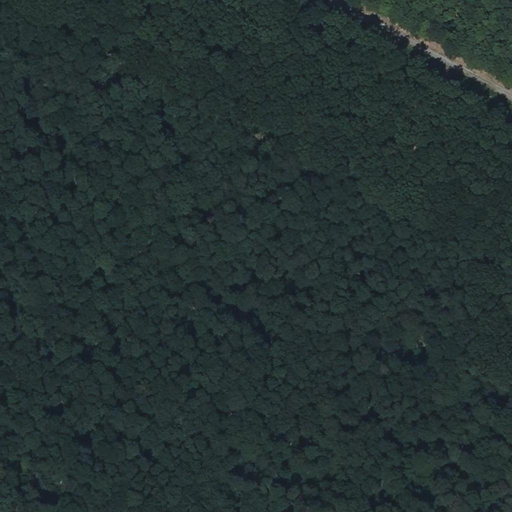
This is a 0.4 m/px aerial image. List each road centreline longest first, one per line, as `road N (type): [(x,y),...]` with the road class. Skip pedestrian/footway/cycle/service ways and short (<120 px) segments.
road 1 (track): [(511,268),(28,0)]
road 2 (track): [(328,0),(511,95)]
